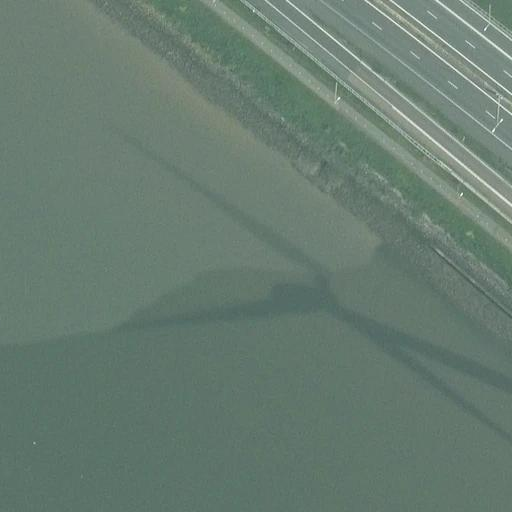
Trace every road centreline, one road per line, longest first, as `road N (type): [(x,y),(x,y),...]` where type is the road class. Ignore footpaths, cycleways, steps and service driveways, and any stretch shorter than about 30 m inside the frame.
road 1 (motorway): [(275,0),(511,195)]
road 2 (motorway): [(340,0),(511,133)]
road 3 (motorway): [(511,84),(406,0)]
